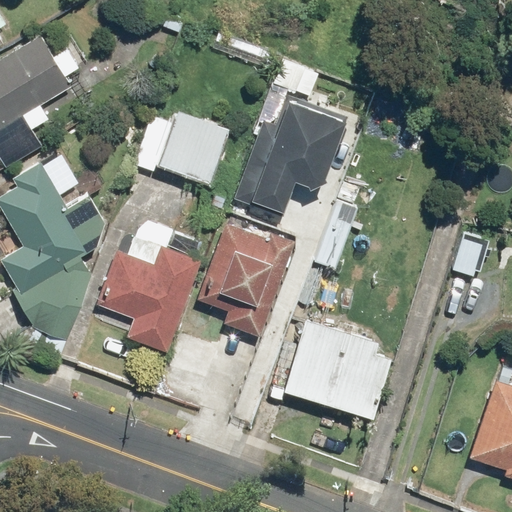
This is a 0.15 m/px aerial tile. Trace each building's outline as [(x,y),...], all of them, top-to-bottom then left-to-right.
[(42,29),(0,54),(0,124),(73,81),(42,29)] [(305,63),(284,54),(275,77),(296,85),(305,63)] [(329,166),(350,110),(290,87),(277,120),(266,116),(236,192),(284,210),(300,170),(313,175),(314,178),(331,171),(329,166)] [(231,122),(181,104),(162,156),(212,174),(231,122)] [(19,180),(0,190),(0,194),(26,240),(3,253),(18,280),(15,282),(35,317),(35,321),(68,333),(94,266),(84,247),(100,238),(107,215),(92,188),(70,200),(63,187),(79,178),(62,149),(46,158),(43,153),(14,170),(19,180)] [(339,195),(316,255),(337,263),(359,203),(339,195)] [(130,328),(169,343),(203,254),(169,241),(175,225),(149,215),(139,222),(130,248),(119,243),(99,297),(136,311),(130,328)] [(229,216),(200,292),(217,298),(213,310),(262,328),(298,235),(273,225),(270,231),(229,216)] [(308,313),(288,382),(376,408),(394,350),(378,346),(382,334),(308,313)] [(224,350),(178,330),(153,388),(200,408),(224,350)] [(511,375),(499,371),(474,450),(508,461),(506,467),(511,468),(511,375)]
